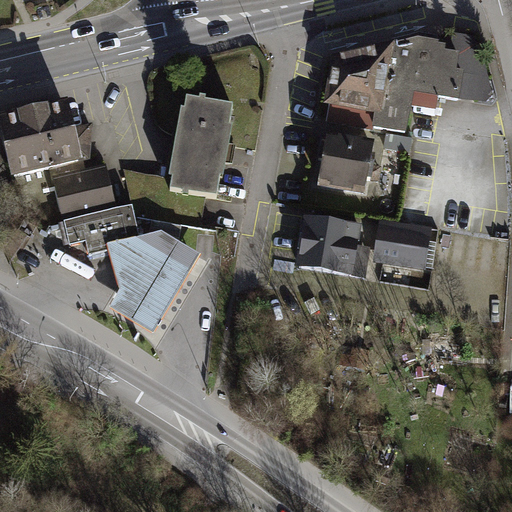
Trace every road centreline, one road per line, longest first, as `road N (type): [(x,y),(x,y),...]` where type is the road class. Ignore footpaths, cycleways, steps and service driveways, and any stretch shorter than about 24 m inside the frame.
road 1 (primary): [(0,315),(194,432)]
road 2 (secondary): [(177,28),(0,66)]
road 3 (primary): [(339,511),(246,447),(194,432)]
road 4 (secondary): [(315,0),(177,28)]
